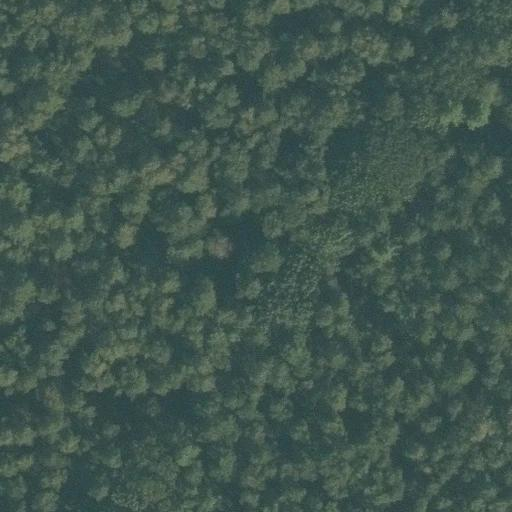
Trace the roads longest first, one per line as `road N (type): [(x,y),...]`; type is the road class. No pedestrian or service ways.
road 1 (track): [(72,511),(472,0)]
road 2 (track): [(266,264),(437,511)]
